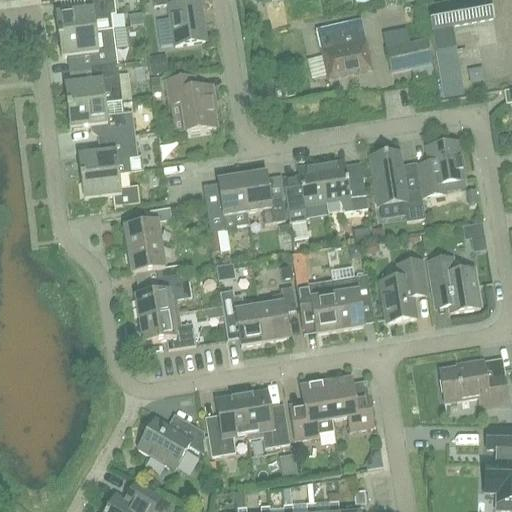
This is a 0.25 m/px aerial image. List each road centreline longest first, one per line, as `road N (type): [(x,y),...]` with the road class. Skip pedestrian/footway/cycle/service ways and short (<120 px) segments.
road 1 (residential): [(380,356),(154,393),(131,390),(114,374),(97,274),(62,240),(30,31),(0,34)]
road 2 (residential): [(511,322),(476,117),(244,154),(220,0)]
road 3 (residential): [(406,511),(380,356)]
road 4 (residential): [(380,356),(511,334)]
